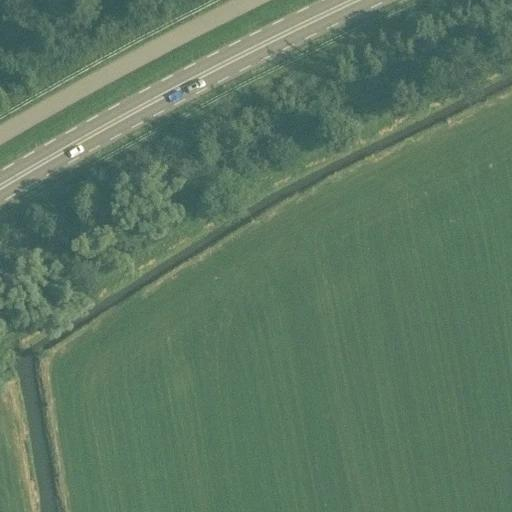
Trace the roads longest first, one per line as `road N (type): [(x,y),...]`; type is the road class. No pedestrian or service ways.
road 1 (primary): [(0,186),(124,109),(355,0)]
road 2 (unclassified): [(0,138),(258,0)]
